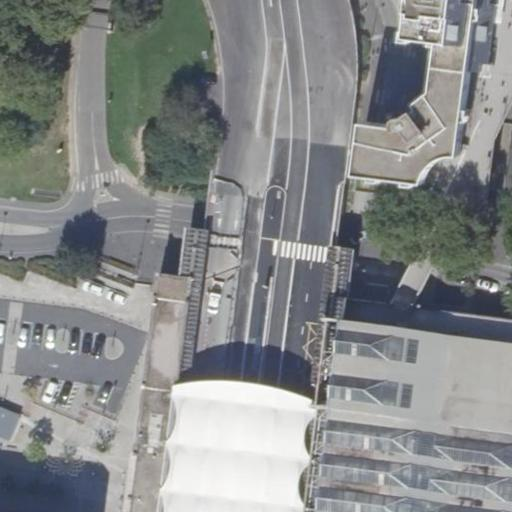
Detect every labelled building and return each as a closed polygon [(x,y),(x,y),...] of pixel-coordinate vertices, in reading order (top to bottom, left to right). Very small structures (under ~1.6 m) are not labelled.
[(364,119),(355,190),(379,193),(406,196),(408,179),(425,181),(427,174),(431,166),(438,159),(445,155),(452,152),(460,89),(462,67),(474,68),(482,0),(413,0),(410,35),(441,39),(435,86),(435,89),(419,101),(421,108),(417,110),(416,108),(410,114),(404,115),(399,119),(397,124),(388,122),(364,119)] [(337,396),(349,307),(350,295),(354,269),(356,248),(331,245),(210,229),(180,226),(174,271),(158,269),(155,291),(151,321),(140,405),(139,413),(130,485),(126,511),(322,511),(333,432),(337,396)] [(511,511),(511,316),(419,304),(376,298),(359,296),(350,295),(349,307),(337,396),(333,432),(322,511),(511,511)] [(74,423),(36,406),(31,418),(69,434),(74,423)] [(0,437),(12,442),(22,418),(0,409),(0,437)]
